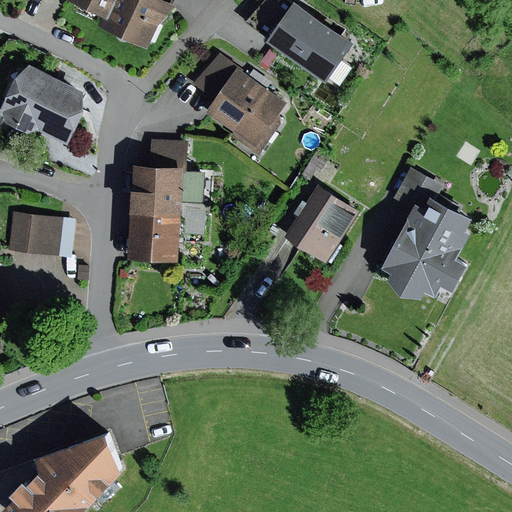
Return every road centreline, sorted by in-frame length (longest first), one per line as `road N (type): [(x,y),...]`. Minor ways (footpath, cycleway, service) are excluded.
road 1 (primary): [(511,463),(389,389),(307,357),(214,351),(109,368)]
road 2 (residential): [(0,21),(107,72),(127,101),(101,212)]
road 3 (residential): [(101,212),(109,368)]
